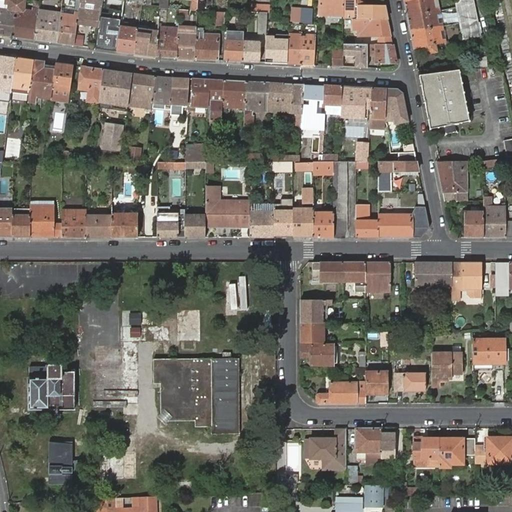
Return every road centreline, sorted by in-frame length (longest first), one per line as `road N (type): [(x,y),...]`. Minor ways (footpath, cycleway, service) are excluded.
road 1 (residential): [(0,45),(409,77)]
road 2 (residential): [(291,248),(296,408),(317,415),(511,415)]
road 3 (residential): [(291,248),(0,250)]
road 4 (residential): [(440,248),(409,77)]
road 5 (residential): [(440,248),(291,248)]
